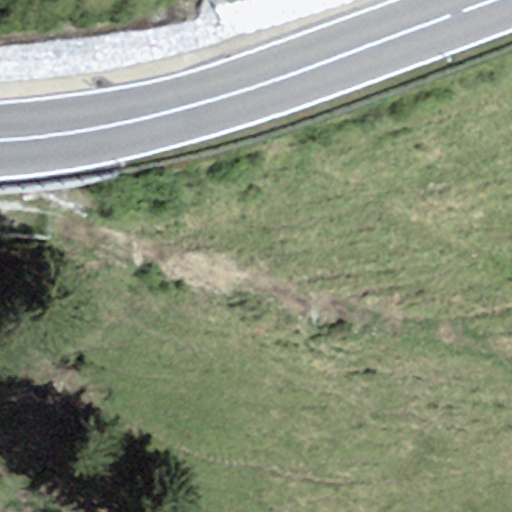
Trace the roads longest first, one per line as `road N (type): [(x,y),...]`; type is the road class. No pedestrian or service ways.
road 1 (track): [(511,348),(0,215)]
road 2 (secondary): [(502,0),(149,119),(0,142)]
